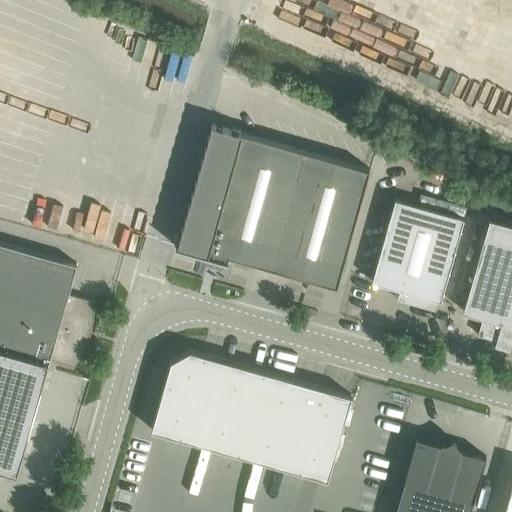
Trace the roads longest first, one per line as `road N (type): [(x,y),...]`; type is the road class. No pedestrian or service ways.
road 1 (unclassified): [(87,511),(134,339),(151,308),(188,309),(511,399)]
road 2 (unknown): [(197,120),(152,286),(0,234)]
road 3 (unknown): [(197,120),(0,52)]
road 4 (unknown): [(300,511),(348,353)]
road 5 (unknown): [(197,120),(231,0)]
